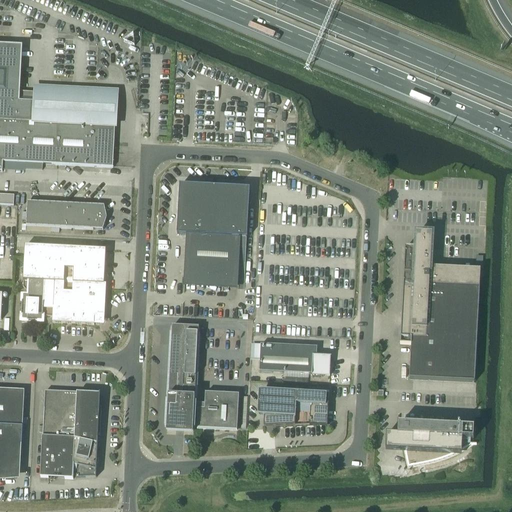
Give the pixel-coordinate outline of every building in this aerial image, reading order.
[(19,53),(0,51),(0,172),(2,173),(3,163),(113,169),(116,98),(17,93),(19,53)] [(246,240),(249,191),(179,187),(177,236),(186,237),(183,278),(237,281),(239,256),(244,256),(245,240),(246,240)] [(0,210),(15,210),(16,199),(0,199),(0,210)] [(103,216),(105,215),(104,208),(94,207),(27,203),(26,227),(93,231),(103,231),(105,224),(103,223),(103,216)] [(348,216),(324,216),(324,227),(348,228),(348,216)] [(479,271),(478,271),(478,274),(432,272),(434,234),(414,233),(413,249),(403,249),(399,346),(410,347),(408,380),(473,383),(479,271)] [(94,325),(98,325),(98,323),(101,321),(103,321),(103,317),(104,317),(106,286),(104,286),(106,252),(25,248),(23,282),(29,283),(28,298),(26,297),(22,301),(21,319),(25,323),(39,323),(43,320),(43,318),(53,318),(52,324),(94,326),(94,325)] [(196,429),(232,430),(236,431),(237,408),(238,396),(227,396),(204,395),(204,406),(194,405),(197,329),(171,328),(169,356),(170,356),(166,422),(177,423),(177,421),(182,421),(182,423),(193,423),(193,413),(197,413),(196,429)] [(315,349),(259,346),(258,373),(310,376),(311,376),(329,376),(329,359),(330,359),(330,358),(315,357),(315,349)] [(2,446),(22,447),(24,392),(0,390),(0,482),(2,446)] [(99,396),(45,393),(43,438),(42,438),(40,478),(41,479),(73,480),(73,476),(78,476),(78,479),(96,478),(98,443),(100,443),(100,439),(98,439),(98,437),(100,437),(101,409),(100,409),(100,395),(99,395),(99,396)] [(325,410),(327,411),(327,408),(328,396),(255,393),(254,418),(263,418),(263,429),(324,426),(325,410)] [(461,440),(472,441),(473,430),(398,426),(397,437),(407,438),(404,446),(408,467),(428,463),(433,462),(437,460),(442,459),(447,457),(451,455),(456,453),(460,451),(465,448),(469,445),(475,445),(461,444),(461,440)]
